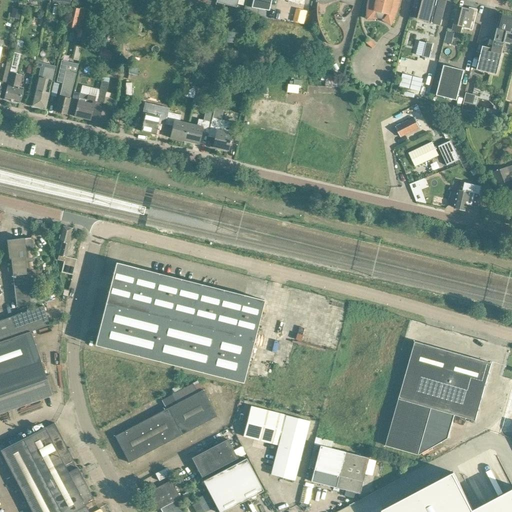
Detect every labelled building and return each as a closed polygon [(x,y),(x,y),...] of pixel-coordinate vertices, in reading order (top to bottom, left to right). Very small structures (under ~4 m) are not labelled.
[(252,0),(251,8),(269,11),(271,0),(252,0)] [(317,0),(317,3),(316,6),(316,8),(316,11),(316,13),(317,15),(317,18),(317,22),(318,24),(319,27),(320,31),(322,34),(322,35),(324,39),(325,40),(326,41),(327,43),(328,43),(329,44),(330,45),(332,45),(333,45),(335,46),(336,45),(338,45),(339,44),(340,43),(341,43),(341,42),(342,41),(342,40),(343,39),(343,38),(343,37),(344,36),(344,35),(343,33),(343,32),(343,31),(342,30),(342,29),(340,27),(338,24),(337,22),(336,21),(336,20),(335,19),(334,16),(338,14),(339,15),(340,16),(341,17),(342,18),(343,18),(344,18),(345,18),(345,17),(347,16),(349,14),(350,13),(350,12),(351,11),(352,9),(353,7),(354,4),(355,1),(354,0),(317,0)] [(367,0),(368,1),(367,3),(367,5),(367,7),(366,10),(366,12),(366,14),(366,17),(366,19),(376,18),(381,20),(389,25),(391,22),(392,19),(393,17),(394,15),(395,13),(396,9),(397,7),(397,5),(398,3),(398,0),(367,0)] [(432,23),(441,25),(447,2),(439,0),(419,0),(415,18),(419,19),(418,19),(431,23),(431,24),(432,24),(432,23)] [(473,31),(478,10),(469,8),(469,9),(463,8),(463,11),(458,10),(453,30),(461,32),(462,28),(473,31)] [(13,9),(11,18),(19,19),(21,11),(13,9)] [(511,18),(501,15),(496,37),(493,49),(483,46),(477,70),(497,75),(503,51),(506,39),(511,41),(511,18)] [(423,57),(430,58),(433,44),(426,42),(423,57)] [(10,72),(7,84),(3,99),(19,103),(23,88),(19,87),(22,75),(16,73),(22,48),(16,47),(14,56),(10,72)] [(30,60),(26,73),(32,75),(35,62),(30,60)] [(62,84),(62,85),(65,86),(63,97),(59,96),(58,102),(55,112),(66,114),(66,113),(68,105),(69,100),(73,84),(76,72),(66,70),(68,62),(61,60),(56,82),(62,83),(62,84)] [(437,95),(457,101),(465,70),(444,65),(437,95)] [(44,67),(41,78),(38,77),(34,96),(31,106),(45,109),(54,69),(44,67)] [(258,72),(258,85),(268,86),(269,72),(258,72)] [(321,81),(321,87),(333,87),(338,87),(338,82),(333,82),(333,81),(333,75),(326,75),(326,77),(321,77),(321,81)] [(99,90),(96,102),(103,104),(106,94),(108,83),(101,81),(99,90)] [(75,112),(74,116),(90,120),(91,118),(95,102),(96,102),(99,90),(81,86),(79,93),(79,96),(78,101),(76,107),(75,112)] [(221,109),(223,99),(216,98),(214,107),(221,109)] [(158,123),(165,125),(168,112),(155,109),(154,116),(147,114),(147,111),(138,109),(136,119),(143,121),(142,121),(142,124),(141,131),(156,135),(158,123)] [(169,138),(184,141),(188,123),(179,121),(181,115),(168,112),(165,125),(172,126),(169,138)] [(211,122),(208,134),(208,137),(215,138),(213,147),(227,151),(229,143),(230,141),(229,141),(231,134),(232,134),(233,134),(235,123),(233,122),(233,124),(228,123),(226,122),(221,121),(219,121),(216,120),(217,119),(212,118),(211,122)] [(396,127),(401,137),(420,128),(415,118),(396,127)] [(201,133),(208,134),(211,122),(198,119),(197,125),(188,123),(184,141),(199,144),(201,133)] [(449,128),(442,131),(447,140),(453,137),(449,128)] [(451,141),(438,147),(447,166),(460,160),(451,141)] [(439,155),(432,142),(409,153),(415,167),(439,155)] [(511,165),(498,170),(497,170),(497,171),(494,172),(498,185),(511,180),(511,165)] [(423,179),(410,184),(416,201),(425,203),(419,188),(419,186),(425,184),(423,179)] [(457,198),(454,208),(466,211),(468,204),(478,207),(482,187),(460,182),(458,191),(457,198)] [(72,229),(61,226),(59,236),(58,241),(62,243),(58,260),(64,262),(62,272),(72,275),(76,259),(65,257),(72,229)] [(37,289),(31,237),(7,240),(9,259),(10,258),(16,306),(30,305),(30,303),(40,302),(38,289),(37,289)] [(94,345),(243,383),(264,300),(115,262),(94,345)] [(12,316),(0,320),(0,341),(30,331),(49,325),(43,306),(28,311),(12,316)] [(0,341),(0,413),(52,395),(40,362),(41,361),(30,331),(0,341)] [(415,342),(399,399),(386,446),(420,456),(426,433),(448,439),(455,415),(476,421),(492,363),(415,342)] [(161,400),(166,409),(202,390),(197,381),(161,400)] [(166,409),(115,436),(129,463),(216,417),(202,390),(166,409)] [(251,406),(243,436),(278,445),(271,475),(294,481),(309,421),(251,406)] [(54,423),(22,439),(1,450),(32,511),(74,511),(86,506),(85,505),(93,500),(94,500),(77,468),(76,468),(72,461),(74,461),(54,423)] [(237,458),(233,450),(226,439),(191,458),(201,477),(237,458)] [(314,470),(311,481),(335,488),(335,487),(344,452),(320,445),(314,470)] [(240,446),(233,450),(237,458),(244,454),(240,446)] [(368,458),(344,452),(335,487),(359,493),(362,482),(364,473),(372,475),(376,461),(368,459),(368,458)] [(224,470),(241,502),(263,491),(246,458),(224,470)] [(155,474),(159,481),(174,473),(166,468),(155,474)] [(224,470),(203,481),(219,511),(222,511),(241,502),(224,470)] [(384,511),(511,511),(511,489),(474,510),(454,473),(383,510),(384,511)] [(161,508),(162,511),(168,511),(175,508),(172,502),(176,500),(180,498),(171,480),(145,494),(155,511),(161,508)] [(175,508),(168,511),(182,511),(176,500),(172,502),(175,508)] [(203,511),(198,502),(192,506),(195,511),(203,511)]
